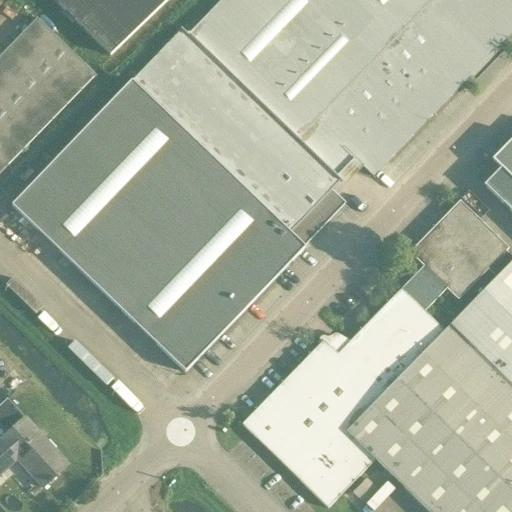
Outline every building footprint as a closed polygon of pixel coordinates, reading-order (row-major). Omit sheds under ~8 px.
[(168,0),(52,0),(110,57),(168,0)] [(511,0),(222,0),(203,20),(201,22),(353,168),(357,163),(373,178),(469,78),(498,48),(511,33),(511,0)] [(201,22),(203,20),(197,15),(182,30),(131,83),(131,82),(11,207),(185,374),(305,249),(304,248),(345,204),(331,192),(353,168),(201,22)] [(37,17),(0,55),(0,175),(97,74),(37,17)] [(499,172),(484,187),(511,214),(511,153),(497,169),(499,172)] [(460,202),(409,255),(423,268),(337,356),(323,342),(242,426),(328,510),(375,461),(427,511),(511,511),(511,259),(506,253),(508,250),(460,202)] [(0,476),(17,461),(43,489),(68,466),(7,400),(0,406),(0,428),(7,436),(0,442),(0,476)]
